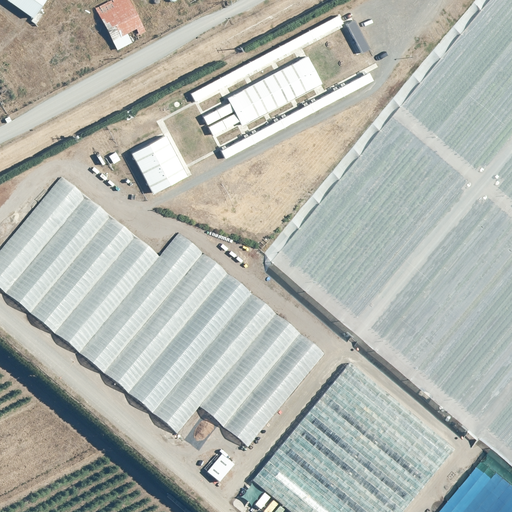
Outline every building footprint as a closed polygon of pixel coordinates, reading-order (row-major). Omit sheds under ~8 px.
[(46,0),(3,0),(33,20),(31,22),(36,26),(46,12),(41,8),(46,0)] [(130,0),(109,0),(95,8),(117,51),(133,43),(129,34),(137,30),(140,37),(147,34),(130,0)] [(360,0),(364,8),(380,0),(360,0)] [(219,90),(301,47),(301,46),(340,24),(355,52),(357,51),(359,55),(368,50),(352,21),(346,24),(340,14),(189,94),(194,103),(219,90)] [(306,53),(223,97),(226,102),(202,115),(214,138),(239,125),(241,128),(322,83),(307,56),(306,53)] [(324,89),(242,132),(216,146),(223,159),(371,81),(364,68),(324,89)] [(184,176),(162,134),(129,151),(151,194),(184,176)] [(232,465),(218,453),(203,470),(217,482),(232,465)] [(263,493),(253,505),(259,510),(269,498),(263,493)]
